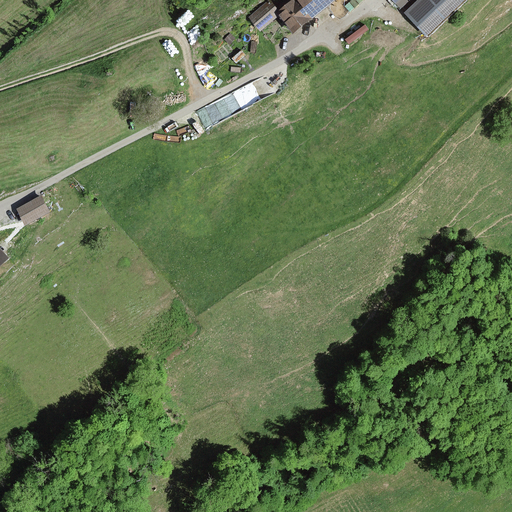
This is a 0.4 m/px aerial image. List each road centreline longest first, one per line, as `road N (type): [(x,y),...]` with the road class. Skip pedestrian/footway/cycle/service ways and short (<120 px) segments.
road 1 (unclassified): [(0,212),(324,42),(375,0)]
road 2 (track): [(210,101),(192,40),(172,32),(0,83)]
